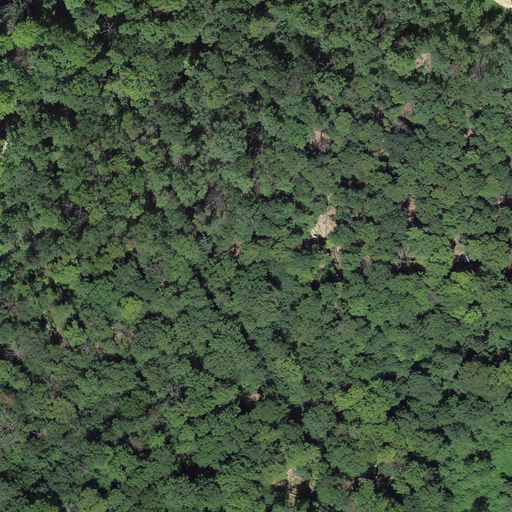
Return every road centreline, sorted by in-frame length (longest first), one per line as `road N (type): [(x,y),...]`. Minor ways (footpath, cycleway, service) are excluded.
road 1 (track): [(363,418),(244,465),(165,474),(116,511)]
road 2 (track): [(0,168),(56,0)]
